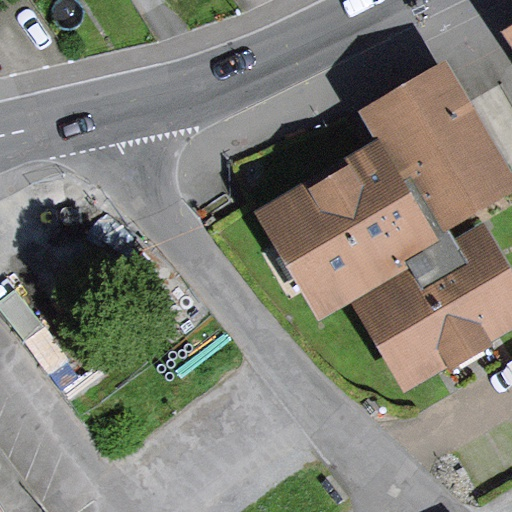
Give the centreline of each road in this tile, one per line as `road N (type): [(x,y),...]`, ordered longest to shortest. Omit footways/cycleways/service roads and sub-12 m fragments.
road 1 (residential): [(104,114),(219,295),(420,511)]
road 2 (tertiary): [(413,0),(200,88),(104,114)]
road 3 (residential): [(451,0),(511,112)]
